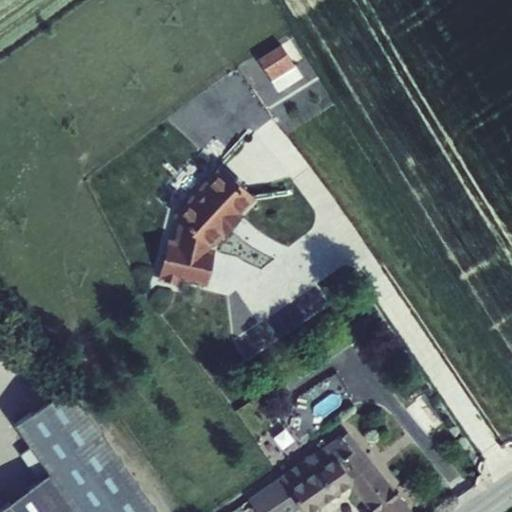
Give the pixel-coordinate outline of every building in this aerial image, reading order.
[(281,41),(256,57),(278,92),(303,75),(281,41)] [(168,236),(158,272),(177,277),(179,271),(203,277),(211,247),(206,246),(208,238),(210,236),(212,238),(228,222),(239,211),(237,209),(252,193),(222,164),(176,210),(181,216),(176,238),(168,236)] [(239,211),(228,222),(233,227),(244,216),(239,211)] [(48,462),(0,494),(0,511),(162,511),(69,375),(14,413),(48,462)] [(346,424),(281,468),(301,502),(349,468),(374,503),(364,510),(364,511),(412,511),(358,435),(354,437),(346,424)] [(281,468),(247,492),(260,511),(308,511),(308,510),(306,511),(301,503),(301,502),(281,468)]
